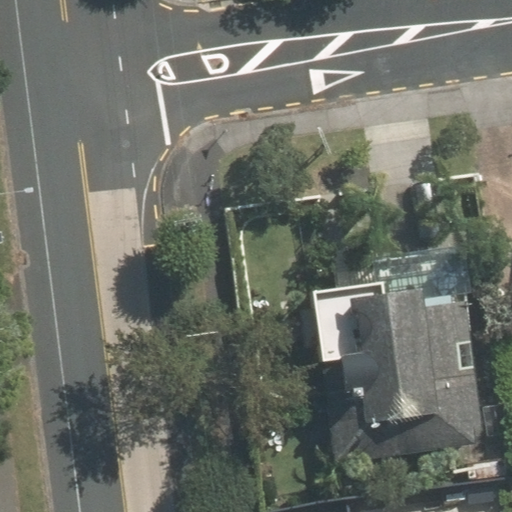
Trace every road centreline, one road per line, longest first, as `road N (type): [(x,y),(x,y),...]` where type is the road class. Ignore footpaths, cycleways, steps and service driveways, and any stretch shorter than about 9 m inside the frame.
road 1 (residential): [(70,80),(511,17)]
road 2 (secondary): [(70,80),(124,511)]
